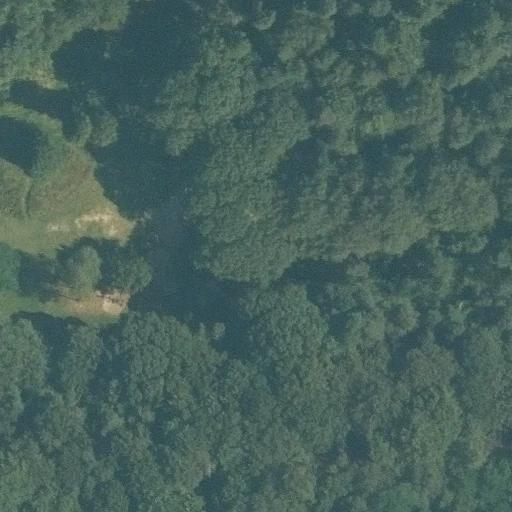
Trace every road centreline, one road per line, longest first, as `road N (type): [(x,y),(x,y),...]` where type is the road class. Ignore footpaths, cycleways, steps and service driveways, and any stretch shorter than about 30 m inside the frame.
road 1 (unclassified): [(209,0),(350,494)]
road 2 (unclassified): [(350,494),(511,465)]
